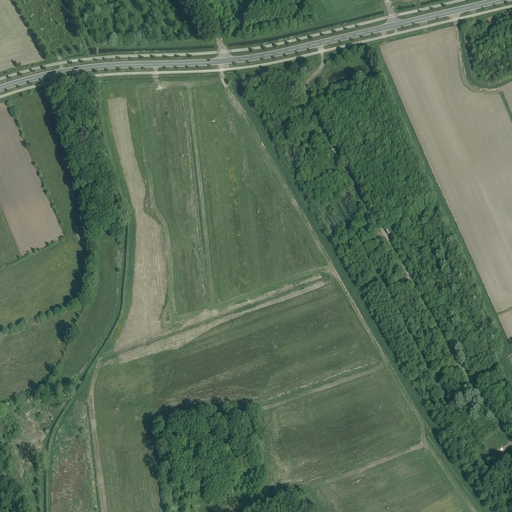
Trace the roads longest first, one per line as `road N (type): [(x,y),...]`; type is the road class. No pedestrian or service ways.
road 1 (track): [(222,70),(393,372),(488,511)]
road 2 (track): [(90,229),(92,277),(50,386),(78,394),(52,450),(47,511)]
road 3 (secondary): [(0,89),(88,68),(224,62)]
road 4 (secondary): [(224,62),(395,25)]
road 5 (track): [(90,229),(50,74)]
